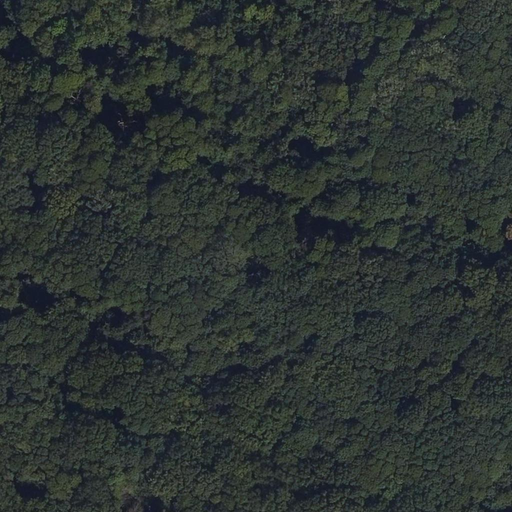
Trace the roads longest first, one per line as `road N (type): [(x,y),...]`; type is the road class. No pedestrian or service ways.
road 1 (track): [(428,0),(176,460)]
road 2 (track): [(176,460),(127,459),(0,479)]
road 3 (track): [(176,460),(317,511)]
